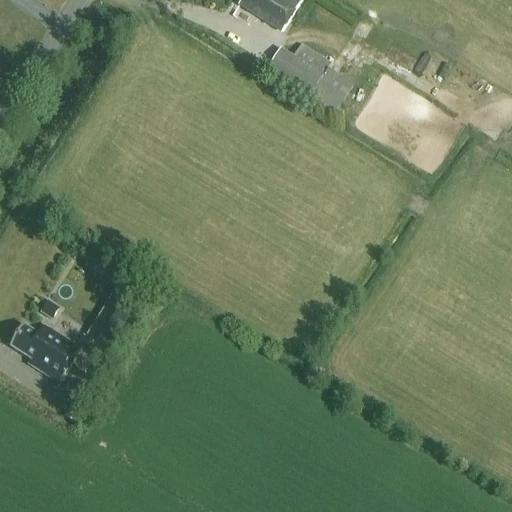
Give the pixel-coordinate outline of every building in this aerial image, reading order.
[(282,35),(304,2),(301,0),(241,0),(243,1),(239,6),(282,35)] [(328,71),(331,65),(302,46),(294,59),(282,51),(266,74),(333,118),(353,87),(328,71)] [(121,286),(88,337),(112,352),(144,301),(121,286)] [(50,305),(44,315),(54,322),(60,312),(50,305)] [(59,383),(79,351),(46,330),(40,339),(25,329),(13,348),(28,357),(25,361),(59,383)]
